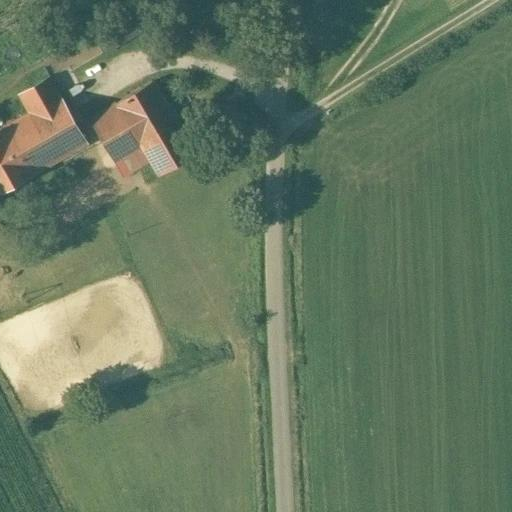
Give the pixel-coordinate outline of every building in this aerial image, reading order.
[(147,0),(142,0),(97,27),(110,48),(158,18),(147,0)] [(48,76),(18,94),(29,112),(59,95),(48,76)] [(194,154),(152,81),(116,102),(141,146),(158,175),(194,154)] [(29,112),(2,127),(29,175),(87,143),(59,95),(29,112)] [(141,146),(116,102),(88,118),(114,162),(141,146)] [(2,127),(0,128),(0,192),(29,175),(2,127)] [(0,236),(12,230),(4,213),(0,215),(0,236)]
